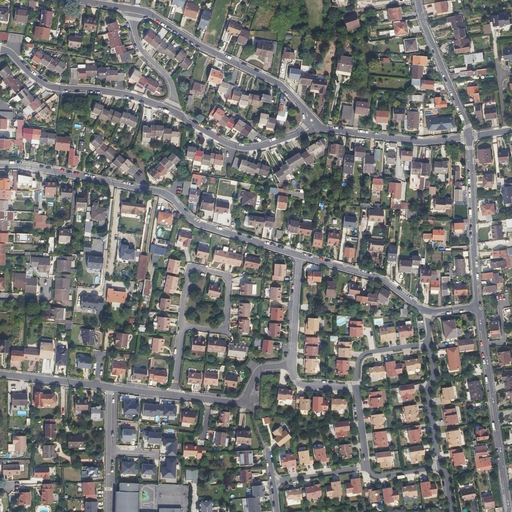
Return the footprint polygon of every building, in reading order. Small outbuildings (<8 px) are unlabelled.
[(176,7),(178,8),(181,8),(183,0),(172,0),(171,4),(176,6),(176,7)] [(446,1),(435,3),(435,7),(437,7),(438,13),(448,11),(446,1)] [(183,15),(189,17),(195,19),(199,6),(187,3),(183,15)] [(42,7),(41,15),(40,23),(49,25),(52,9),(42,7)] [(389,21),(395,20),(400,20),(398,7),(387,9),(389,21)] [(0,22),(2,22),(8,23),(9,14),(7,14),(8,10),(0,8),(0,22)] [(28,10),(22,9),(16,8),(14,21),(26,22),(28,10)] [(65,19),(68,20),(72,21),(73,16),(75,16),(76,11),(66,10),(65,19)] [(211,14),(203,11),(198,27),(199,27),(200,27),(201,26),(206,28),(211,14)] [(498,15),(491,16),(492,22),(493,25),(499,25),(499,27),(506,26),(505,24),(509,24),(508,15),(504,15),(504,12),(497,13),(498,15)] [(454,28),(464,26),(465,26),(463,14),(456,15),(447,17),(448,25),(451,25),(452,29),(454,28)] [(352,26),(355,26),(358,25),(355,15),(343,18),(347,30),(353,29),(352,26)] [(85,18),(83,30),(95,32),(97,19),(85,18)] [(110,32),(117,30),(119,29),(117,21),(107,24),(110,32)] [(240,29),(241,26),(229,22),(226,32),(230,34),(231,33),(234,34),(234,35),(235,35),(238,36),(238,35),(240,29)] [(396,35),(402,34),(407,33),(406,22),(394,24),(396,35)] [(34,37),(42,38),(50,39),(51,35),(49,35),(50,28),(36,26),(34,37)] [(466,38),(464,26),(454,28),(456,40),(466,38)] [(161,28),(157,36),(163,38),(166,30),(161,28)] [(240,29),(238,35),(238,36),(237,41),(245,44),(249,33),(249,32),(240,29)] [(119,37),(117,30),(110,32),(107,32),(109,40),(119,37)] [(149,43),(155,35),(149,30),(143,38),(149,43)] [(161,40),(155,35),(149,43),(155,48),(161,40)] [(67,45),(80,47),(81,37),(77,37),(77,38),(74,38),(69,37),(67,45)] [(121,45),(119,37),(109,40),(111,48),(114,47),(121,45)] [(403,40),(404,46),(405,51),(416,50),(414,38),(403,40)] [(468,38),(466,38),(456,40),(454,40),(455,45),(456,45),(457,53),(470,51),(468,38)] [(167,46),(161,40),(155,48),(161,53),(163,51),(166,54),(169,50),(167,49),(168,48),(166,47),(167,46)] [(124,44),(121,45),(114,47),(116,54),(119,54),(126,52),(124,44)] [(169,44),(167,46),(166,47),(168,48),(167,49),(169,50),(166,54),(172,59),(173,57),(178,51),(169,44)] [(271,46),(264,45),(257,44),(255,56),(269,58),(270,53),(275,54),(276,46),(271,45),(271,46)] [(293,60),(293,56),(294,53),(289,52),(290,48),(285,48),(283,58),(293,60)] [(180,49),(178,51),(173,57),(179,62),(184,56),(186,54),(180,49)] [(511,59),(511,60),(511,49),(503,50),(504,60),(508,60),(511,59)] [(40,62),(44,56),(37,51),(32,60),(38,64),(40,62)] [(129,51),(126,52),(119,54),(120,57),(121,61),(131,58),(129,51)] [(464,55),(465,59),(466,63),(483,61),(482,52),(464,55)] [(45,54),(44,56),(40,62),(46,67),(52,58),(45,54)] [(190,61),(184,56),(179,62),(178,64),(184,69),(190,61)] [(412,65),(422,65),(425,66),(426,57),(412,56),(412,64),(412,65)] [(349,75),(350,67),(351,59),(338,57),(336,73),(349,75)] [(59,62),(52,58),(46,67),(53,71),(54,69),(59,62)] [(60,60),(59,62),(54,69),(61,73),(66,65),(60,60)] [(85,65),(85,68),(85,70),(87,70),(87,71),(90,71),(90,76),(98,75),(97,68),(97,65),(85,65)] [(421,80),(422,65),(412,65),(411,79),(413,79),(421,80)] [(0,74),(4,79),(10,74),(12,72),(6,66),(0,71),(0,74)] [(77,68),(78,71),(78,78),(86,78),(86,76),(90,76),(90,71),(87,71),(87,70),(85,70),(85,68),(77,68)] [(105,68),(97,68),(98,75),(98,78),(105,78),(105,70),(105,68)] [(489,68),(468,71),(455,73),(452,73),(452,77),(470,75),(470,76),(477,75),(476,73),(478,73),(480,73),(480,74),(490,73),(489,68)] [(207,79),(219,84),(220,81),(223,74),(210,69),(207,79)] [(113,70),(105,70),(105,78),(106,80),(114,80),(114,78),(114,76),(113,75),(113,74),(113,73),(113,70)] [(134,70),(130,78),(137,82),(140,77),(141,74),(134,70)] [(299,84),(311,85),(312,79),(312,75),(300,73),(299,84)] [(15,80),(10,74),(4,79),(2,80),(7,86),(9,85),(12,88),(15,86),(13,84),(15,83),(13,81),(15,80)] [(137,82),(136,83),(143,87),(143,86),(147,89),(150,85),(148,84),(148,83),(146,82),(147,81),(140,77),(137,82)] [(149,78),(147,81),(146,82),(148,83),(148,84),(150,85),(147,89),(154,93),(155,90),(160,93),(163,89),(158,86),(159,84),(149,78)] [(16,79),(15,80),(13,81),(15,83),(13,84),(15,86),(12,88),(16,94),(24,88),(16,79)] [(312,79),(311,85),(310,89),(319,90),(319,93),(325,94),(327,81),(312,79)] [(432,81),(421,80),(413,79),(412,84),(420,85),(420,88),(431,89),(432,81)] [(217,90),(224,93),(227,87),(228,84),(220,81),(219,84),(217,90)] [(195,82),(193,86),(191,91),(201,95),(205,86),(195,82)] [(467,87),(468,90),(468,94),(472,94),(473,93),(474,95),(475,102),(480,101),(478,85),(467,87)] [(29,94),(24,88),(16,94),(22,101),(29,94)] [(231,99),(238,101),(240,94),(240,92),(233,90),(232,96),(231,99)] [(407,100),(416,100),(424,100),(424,93),(421,93),(421,95),(404,95),(404,103),(407,103),(407,100)] [(34,100),(29,94),(22,101),(27,106),(28,105),(34,100)] [(246,103),(250,105),(251,100),(247,99),(248,96),(240,94),(238,101),(238,104),(245,106),(246,103)] [(258,107),(259,101),(260,97),(248,94),(248,96),(247,99),(251,100),(250,105),(258,107)] [(260,97),(259,101),(269,103),(271,97),(261,94),(260,97)] [(434,102),(434,108),(439,107),(445,107),(444,101),(439,101),(439,97),(433,98),(434,102)] [(281,111),(282,108),(282,106),(284,106),(285,102),(282,101),(282,99),(280,98),(276,115),(280,115),(281,111)] [(36,99),(34,100),(28,105),(34,111),(35,110),(38,113),(41,110),(39,107),(41,105),(36,99)] [(354,112),(361,113),(367,113),(368,104),(355,102),(354,112)] [(475,107),(476,111),(477,116),(478,116),(478,119),(480,119),(480,121),(483,120),(480,102),(473,103),(473,107),(475,107)] [(43,103),(41,105),(39,107),(41,110),(38,113),(39,114),(43,119),(51,113),(43,103)] [(100,115),(103,108),(103,106),(96,103),(92,112),(100,115)] [(110,111),(103,108),(100,115),(99,117),(106,120),(107,118),(111,120),(113,116),(109,114),(110,111)] [(218,121),(223,114),(224,112),(218,108),(212,116),(218,121)] [(484,109),(484,114),(485,119),(497,118),(495,108),(484,109)] [(111,109),(110,111),(109,114),(113,116),(111,120),(118,123),(119,121),(122,114),(111,109)] [(404,109),(398,109),(392,109),(392,119),(404,119),(404,109)] [(341,118),(346,118),(350,119),(351,111),(342,110),(341,118)] [(387,112),(382,111),(376,111),(375,122),(387,123),(387,112)] [(123,112),(122,114),(119,121),(127,124),(131,115),(123,112)] [(258,123),(266,124),(267,117),(268,115),(260,113),(258,123)] [(229,119),(223,114),(218,121),(217,123),(223,127),(224,125),(229,119)] [(137,118),(131,115),(127,124),(133,127),(137,118)] [(231,117),(229,119),(224,125),(231,130),(232,128),(237,121),(231,117)] [(267,117),(266,124),(265,127),(274,129),(276,119),(267,117)] [(452,117),(427,121),(428,130),(432,129),(432,130),(436,130),(436,131),(446,130),(446,128),(450,128),(449,127),(453,126),(452,117)] [(238,120),(237,121),(232,128),(239,132),(245,124),(238,120)] [(417,127),(417,120),(409,120),(409,127),(409,130),(412,130),(412,129),(414,129),(414,127),(417,127)] [(251,129),(245,124),(239,132),(245,137),(247,134),(249,132),(251,129)] [(151,125),(151,128),(151,131),(155,131),(155,136),(163,136),(163,128),(163,126),(151,125)] [(151,131),(151,128),(147,128),(147,126),(143,126),(143,137),(150,138),(150,135),(155,136),(155,131),(151,131)] [(24,128),(24,129),(23,133),(23,138),(32,139),(33,128),(24,128)] [(41,129),(33,128),(32,139),(40,140),(41,132),(41,129)] [(171,129),(163,128),(163,136),(163,138),(171,139),(171,131),(171,129)] [(179,132),(171,131),(171,139),(171,141),(178,142),(179,132)] [(49,133),(41,132),(40,140),(40,142),(48,143),(49,133)] [(57,133),(49,133),(48,143),(55,144),(56,134),(57,133)] [(62,135),(56,134),(55,144),(55,147),(69,149),(70,137),(65,136),(65,138),(62,137),(62,135)] [(97,148),(102,143),(104,141),(98,136),(91,144),(97,148)] [(0,139),(0,147),(9,148),(10,140),(0,139)] [(319,140),(315,142),(321,151),(324,149),(319,140)] [(305,148),(306,151),(307,152),(309,151),(310,152),(312,151),(314,155),(317,153),(321,151),(315,142),(305,148)] [(108,148),(102,143),(97,148),(95,150),(101,156),(103,154),(106,157),(109,154),(107,152),(108,151),(107,150),(108,148)] [(337,156),(338,145),(333,144),(333,145),(329,145),(328,154),(337,156)] [(110,146),(108,148),(107,150),(108,151),(107,152),(109,154),(106,157),(112,162),(119,154),(110,146)] [(194,158),(196,150),(196,148),(188,146),(187,156),(194,158)] [(354,156),(364,157),(364,155),(365,148),(355,147),(354,156)] [(74,148),(72,148),(70,148),(68,164),(77,164),(78,155),(74,155),(74,148)] [(480,158),(480,160),(480,162),(490,162),(490,149),(480,149),(480,158)] [(203,151),(196,150),(194,158),(194,160),(202,162),(203,154),(203,151)] [(306,151),(300,155),(303,161),(305,163),(312,159),(310,157),(314,155),(312,151),(310,152),(309,151),(307,152),(306,151)] [(404,161),(411,161),(412,152),(401,151),(400,160),(404,161)] [(298,152),(292,157),(297,165),(303,161),(300,155),(298,152)] [(387,152),(387,157),(386,163),(394,163),(395,153),(387,152)] [(498,153),(499,158),(499,162),(510,161),(509,152),(503,152),(498,153)] [(173,153),(167,158),(173,164),(174,165),(180,160),(173,153)] [(211,153),(211,155),(210,159),(214,160),(214,164),(216,164),(222,165),(223,155),(211,153)] [(125,160),(119,154),(112,162),(118,168),(120,166),(125,160)] [(211,155),(203,154),(202,162),(201,164),(209,165),(210,163),(214,164),(214,160),(210,159),(211,155)] [(348,172),(348,171),(348,169),(353,169),(354,156),(345,155),(343,172),(348,172)] [(363,171),(368,172),(373,172),(374,156),(364,155),(364,157),(363,171)] [(160,162),(162,164),(167,169),(173,164),(167,158),(165,157),(160,162)] [(285,161),(286,163),(290,169),(297,165),(292,157),(285,161)] [(127,159),(125,160),(120,166),(126,171),(129,168),(131,166),(133,164),(127,159)] [(238,169),(246,172),(249,162),(246,161),(242,159),(240,163),(239,166),(238,169)] [(254,172),(258,174),(260,169),(255,168),(257,165),(249,162),(246,172),(253,174),(254,172)] [(447,163),(441,163),(434,162),(434,173),(446,174),(447,163)] [(260,169),(258,174),(265,176),(269,167),(257,163),(257,165),(255,168),(260,169)] [(279,167),(281,169),(285,176),(291,171),(290,169),(286,163),(279,167)] [(420,175),(421,164),(411,163),(411,166),(410,178),(413,178),(413,184),(419,184),(420,175)] [(162,164),(156,169),(162,175),(163,177),(169,171),(167,169),(162,164)] [(428,164),(421,164),(420,175),(428,176),(428,164)] [(162,175),(156,169),(154,168),(149,174),(156,181),(162,175)] [(285,176),(281,169),(274,173),(279,182),(286,177),(285,176)] [(193,174),(193,176),(193,177),(198,178),(197,184),(201,184),(203,176),(193,174)] [(482,176),(483,181),(483,186),(491,185),(491,175),(482,176)] [(0,190),(9,190),(9,185),(9,179),(0,179),(0,190)] [(372,179),(372,184),(371,189),(381,190),(382,179),(372,179)] [(511,186),(511,179),(505,181),(506,187),(502,188),(503,191),(501,192),(503,194),(505,204),(511,203),(511,197),(511,196),(511,189),(511,186)] [(392,191),(392,194),(392,196),(400,197),(401,183),(389,182),(388,191),(392,191)] [(56,197),(56,183),(45,183),(45,192),(45,197),(56,197)] [(278,194),(279,192),(279,189),(270,187),(268,197),(271,197),(271,193),(278,194)] [(72,189),(67,189),(61,189),(61,197),(71,197),(72,189)] [(0,190),(0,199),(10,200),(10,190),(9,190),(0,190)] [(200,191),(196,190),(195,200),(189,199),(188,201),(198,202),(200,191)] [(256,195),(254,194),(252,194),(252,193),(248,192),(248,193),(244,192),(244,191),(239,190),(238,197),(243,198),(242,204),(254,206),(256,195)] [(204,195),(203,195),(201,195),(199,208),(211,210),(213,198),(204,197),(204,195)] [(278,196),(277,202),(276,207),(285,209),(287,198),(278,196)] [(76,197),(76,202),(75,206),(86,207),(87,198),(76,197)] [(400,205),(400,204),(394,204),(394,198),(391,198),(390,208),(401,209),(402,206),(400,205)] [(444,207),(447,207),(450,207),(451,198),(445,198),(445,201),(445,202),(444,202),(444,200),(435,200),(434,208),(444,209),(444,207)] [(221,213),(221,212),(228,213),(229,203),(216,201),(215,212),(221,213)] [(105,220),(106,214),(106,208),(97,207),(97,204),(93,203),(92,218),(105,220)] [(120,213),(134,215),(137,215),(137,214),(137,210),(141,211),(142,206),(132,204),(121,203),(120,213)] [(417,219),(417,217),(417,215),(413,214),(414,204),(408,204),(407,209),(406,218),(417,219)] [(481,205),(482,210),(482,215),(495,213),(494,204),(481,205)] [(370,210),(369,215),(369,221),(383,222),(384,211),(370,210)] [(8,211),(8,215),(8,219),(16,220),(16,212),(8,211)] [(35,216),(35,223),(38,223),(38,216),(38,213),(23,212),(23,215),(30,216),(35,216)] [(158,222),(165,224),(171,225),(173,214),(160,212),(158,222)] [(265,215),(265,221),(264,226),(273,227),(275,217),(265,215)] [(263,218),(249,216),(248,225),(262,227),(263,218)] [(356,228),(357,218),(345,216),(344,227),(356,228)] [(467,223),(467,219),(456,220),(457,224),(451,224),(451,232),(452,232),(452,229),(454,229),(454,234),(462,234),(462,229),(464,229),(463,223),(467,223)] [(297,233),(299,223),(299,222),(289,220),(287,231),(297,233)] [(305,234),(306,224),(299,223),(297,233),(305,234)] [(501,226),(499,226),(496,227),(496,225),(491,226),(493,240),(503,239),(501,226)] [(65,229),(65,230),(65,231),(59,230),(58,241),(69,242),(70,230),(65,229)] [(444,231),(438,231),(433,230),(432,234),(432,239),(443,240),(444,231)] [(190,244),(192,234),(180,232),(178,241),(190,244)] [(333,245),(335,245),(337,245),(339,233),(328,232),(327,243),(333,243),(333,245)] [(0,242),(8,243),(8,234),(7,234),(0,233),(0,242)] [(312,246),(316,247),(321,247),(323,234),(314,233),(312,246)] [(376,252),(376,251),(376,250),(379,250),(379,248),(383,249),(384,241),(370,240),(369,251),(376,252)] [(134,259),(134,254),(135,249),(128,248),(128,245),(121,244),(119,257),(134,259)] [(151,248),(151,249),(152,249),(151,253),(152,253),(159,255),(168,256),(169,251),(159,249),(160,246),(151,244),(151,248)] [(207,258),(209,249),(199,246),(196,256),(207,258)] [(388,246),(387,253),(387,260),(395,261),(397,247),(388,246)] [(345,249),(344,252),(344,256),(352,257),(353,250),(345,249)] [(226,264),(228,253),(223,252),(216,250),(213,261),(226,264)] [(159,255),(152,253),(150,262),(157,263),(159,255)] [(243,256),(228,253),(226,264),(240,267),(243,256)] [(142,254),(141,257),(141,259),(138,275),(146,276),(149,258),(147,254),(142,254)] [(47,255),(47,257),(47,259),(39,259),(38,271),(49,272),(50,255),(47,255)] [(71,260),(72,260),(73,256),(66,256),(66,260),(64,260),(58,260),(58,271),(75,272),(75,269),(70,269),(71,260)] [(102,269),(103,257),(98,257),(93,256),(88,256),(87,267),(102,269)] [(261,260),(246,256),(244,266),(256,270),(258,264),(260,265),(261,260)] [(170,259),(167,273),(177,275),(180,262),(170,259)] [(455,259),(455,264),(455,269),(457,269),(457,272),(455,272),(454,272),(455,276),(464,276),(464,259),(455,259)] [(411,272),(411,265),(412,261),(400,261),(399,267),(401,268),(401,271),(411,272)] [(285,276),(285,264),(275,264),(275,276),(273,276),(273,280),(283,281),(283,276),(285,276)] [(420,270),(420,276),(419,282),(430,283),(430,270),(420,270)] [(312,281),(320,281),(320,273),(312,272),(307,272),(307,281),(312,281)] [(493,284),(497,283),(497,279),(496,273),(492,274),(492,272),(482,274),(483,279),(492,277),(493,284)] [(25,291),(25,275),(15,274),(15,273),(12,273),(11,282),(14,282),(14,287),(22,287),(22,291),(25,291)] [(56,289),(72,290),(72,287),(68,287),(68,278),(70,278),(71,274),(64,274),(64,278),(62,278),(56,278),(56,289)] [(26,275),(25,275),(25,291),(29,291),(36,292),(37,280),(26,279),(26,275)] [(146,276),(145,278),(145,282),(144,286),(143,292),(149,293),(151,277),(146,276)] [(178,278),(168,276),(164,292),(173,294),(174,291),(175,291),(178,278)] [(336,283),(331,283),(327,282),(326,297),(334,298),(336,283)] [(500,283),(497,283),(493,284),(485,285),(486,292),(496,290),(495,286),(503,285),(503,282),(500,283)] [(253,284),(244,283),(242,294),(252,296),(253,284)] [(349,284),(348,294),(356,295),(358,296),(360,286),(349,284)] [(221,287),(218,286),(217,287),(214,287),(210,286),(208,295),(219,298),(221,289),(221,287)] [(377,295),(375,305),(373,316),(380,316),(380,310),(377,309),(379,301),(382,303),(388,293),(381,287),(377,292),(377,295)] [(454,296),(457,296),(460,295),(460,297),(467,296),(466,287),(461,287),(453,288),(454,296)] [(281,288),(271,288),(271,300),(281,301),(281,295),(281,288)] [(72,292),(72,290),(56,289),(55,300),(60,300),(60,305),(69,305),(69,301),(67,301),(68,292),(72,292)] [(126,293),(119,292),(112,291),(113,289),(108,289),(107,301),(125,303),(126,293)] [(371,296),(370,295),(369,294),(367,293),(366,297),(358,296),(356,295),(355,300),(366,302),(366,301),(369,302),(371,305),(375,305),(377,295),(374,294),(371,296)] [(102,313),(103,299),(98,298),(98,296),(92,295),(92,296),(92,298),(87,297),(87,296),(86,294),(84,294),(82,295),(81,307),(97,309),(97,307),(99,307),(99,313),(102,313)] [(171,300),(161,299),(160,311),(168,312),(169,304),(170,304),(171,300)] [(240,303),(239,317),(250,317),(251,304),(240,303)] [(57,322),(60,322),(64,323),(64,319),(62,319),(62,310),(67,311),(67,308),(50,307),(49,318),(55,318),(57,318),(57,322)] [(273,308),(271,320),(282,321),(283,309),(273,308)] [(170,319),(158,318),(157,330),(168,331),(170,319)] [(306,327),(305,334),(312,335),(312,331),(317,331),(317,319),(308,318),(308,327),(306,327)] [(250,321),(239,320),(239,333),(249,333),(250,321)] [(457,337),(457,336),(455,329),(454,320),(442,322),(445,338),(457,337)] [(363,327),(363,322),(351,321),(350,337),(362,337),(363,330),(361,330),(362,327),(363,327)] [(498,321),(494,321),(489,322),(492,338),(501,337),(498,321)] [(280,324),(270,323),(269,336),(279,337),(280,324)] [(413,335),(411,326),(406,327),(406,325),(397,326),(399,338),(406,337),(406,336),(407,336),(413,335)] [(396,339),(394,327),(378,329),(380,342),(385,341),(385,340),(388,339),(388,341),(396,339)] [(94,346),(95,331),(82,329),(82,334),(83,334),(84,336),(83,342),(89,342),(88,345),(94,346)] [(116,333),(116,338),(115,338),(114,343),(115,344),(115,348),(126,349),(128,334),(116,333)] [(164,339),(154,338),(152,351),(162,352),(163,349),(163,344),(164,339)] [(305,348),(305,356),(317,356),(318,338),(307,338),(307,340),(305,340),(305,345),(306,345),(306,348),(305,348)] [(457,342),(458,346),(459,352),(474,349),(472,339),(457,341),(457,342)] [(0,340),(0,352),(8,353),(9,341),(0,340)] [(206,342),(193,340),(192,350),(205,352),(206,342)] [(217,341),(209,340),(208,350),(225,352),(226,343),(217,342),(217,341)] [(272,341),(264,340),(262,353),(271,354),(272,341)] [(351,347),(352,343),(339,342),(338,357),(351,358),(351,350),(350,350),(350,347),(351,347)] [(238,344),(229,343),(228,356),(245,358),(246,347),(238,346),(238,344)] [(447,348),(447,351),(447,353),(451,375),(461,373),(457,347),(447,348)] [(42,359),(47,360),(52,360),(53,348),(43,348),(42,359)] [(54,364),(60,364),(65,365),(67,349),(56,348),(54,364)] [(40,350),(24,349),(24,352),(23,360),(30,360),(30,359),(39,360),(40,350)] [(23,360),(24,352),(11,351),(11,360),(23,361),(23,360)] [(497,353),(497,355),(497,358),(498,358),(499,365),(510,364),(509,351),(497,353)] [(78,367),(91,369),(92,360),(79,358),(78,367)] [(411,358),(404,359),(406,371),(415,370),(414,368),(420,367),(418,358),(413,359),(411,359),(411,358)] [(316,368),(317,359),(304,359),(304,366),(305,366),(305,368),(305,373),(314,373),(314,368),(316,368)] [(348,368),(349,361),(337,360),(336,369),(338,369),(338,375),(347,375),(347,370),(347,368),(348,368)] [(392,362),(385,363),(388,378),(396,376),(396,374),(402,373),(400,364),(395,365),(393,365),(392,362)] [(126,364),(113,363),(112,375),(117,375),(117,373),(119,374),(125,374),(126,364)] [(384,377),(382,365),(375,366),(376,368),(373,368),(369,369),(370,378),(376,377),(376,378),(384,377)] [(147,370),(134,368),(133,378),(137,378),(138,378),(141,378),(142,379),(146,379),(147,370)] [(167,371),(150,370),(149,378),(154,378),(153,380),(158,381),(166,382),(167,371)] [(502,379),(503,379),(504,379),(506,389),(511,387),(511,372),(502,374),(502,379)] [(202,375),(189,373),(188,383),(201,384),(202,375)] [(218,374),(205,373),(204,384),(209,385),(209,384),(217,384),(218,374)] [(238,377),(225,375),(224,384),(228,385),(228,386),(237,387),(238,377)] [(468,383),(469,387),(470,391),(467,392),(469,400),(479,398),(478,390),(477,382),(468,383)] [(413,384),(399,387),(400,395),(402,395),(403,401),(412,400),(411,394),(411,392),(414,391),(413,384)] [(441,397),(442,405),(450,404),(450,400),(454,399),(452,387),(442,388),(443,394),(443,397),(441,397)] [(286,389),(279,388),(277,399),(285,401),(285,399),(291,400),(293,391),(288,390),(285,390),(286,389)] [(369,400),(370,408),(383,407),(381,391),(368,393),(369,398),(370,397),(371,400),(369,400)] [(41,392),(38,392),(37,406),(41,406),(41,402),(48,402),(55,403),(54,394),(41,394),(41,392)] [(12,394),(13,399),(13,404),(28,404),(28,393),(12,394)] [(304,396),(297,396),(296,403),(300,403),(300,410),(309,410),(310,399),(306,399),(304,399),(304,396)] [(321,397),(313,397),(313,412),(322,412),(322,410),(328,411),(328,401),(322,401),(320,401),(321,397)] [(339,398),(332,398),(331,410),(339,410),(340,409),(345,409),(346,400),(341,400),(339,399),(339,398)] [(87,410),(87,405),(87,400),(75,400),(75,409),(87,410)] [(139,414),(139,403),(130,403),(130,400),(123,400),(123,413),(139,414)] [(159,415),(160,405),(144,403),(142,415),(155,416),(155,415),(159,415)] [(176,415),(176,405),(160,405),(160,415),(176,415)] [(418,413),(417,405),(404,407),(406,422),(419,420),(418,415),(417,415),(417,413),(418,413)] [(96,407),(91,407),(90,419),(99,419),(100,406),(96,406),(96,407)] [(444,415),(445,415),(446,417),(444,418),(446,425),(458,423),(456,408),(443,410),(444,415)] [(183,422),(195,422),(196,414),(192,413),(192,411),(184,411),(183,422)] [(228,426),(230,412),(221,411),(220,419),(219,419),(218,425),(228,426)] [(384,422),(383,414),(371,415),(372,422),(374,422),(374,424),(374,429),(383,428),(383,422),(384,422)] [(348,421),(334,423),(335,432),(337,432),(337,438),(347,437),(346,431),(346,429),(349,428),(348,421)] [(55,424),(45,424),(45,438),(55,438),(55,433),(56,433),(56,429),(55,429),(55,424)] [(421,433),(420,425),(412,426),(413,430),(408,431),(410,443),(421,442),(420,436),(419,433),(421,433)] [(477,440),(486,438),(485,430),(484,430),(483,428),(482,426),(480,427),(480,426),(478,425),(476,425),(475,427),(477,440)] [(275,441),(279,446),(291,437),(286,430),(284,431),(281,427),(273,432),(277,437),(278,439),(275,441)] [(136,429),(123,429),(123,440),(131,440),(131,438),(136,438),(136,429)] [(447,432),(448,440),(449,440),(450,443),(448,443),(449,448),(461,446),(459,430),(447,432)] [(161,443),(161,432),(145,431),(145,439),(148,439),(148,442),(161,443)] [(224,446),(226,432),(217,431),(215,445),(224,446)] [(237,431),(236,442),(250,444),(252,431),(247,431),(246,432),(242,431),(237,431)] [(375,448),(388,446),(386,431),(373,433),(374,441),(376,440),(376,443),(375,443),(375,448)] [(13,434),(13,438),(13,443),(15,443),(16,449),(23,449),(22,434),(13,434)] [(83,438),(78,438),(73,438),(73,437),(68,437),(68,447),(83,447),(83,438)] [(177,438),(163,437),(163,446),(168,446),(167,454),(176,455),(177,438)] [(352,451),(351,444),(339,445),(340,454),(342,453),(343,459),(352,458),(351,453),(351,451),(352,451)] [(205,453),(206,448),(197,447),(198,446),(184,446),(184,455),(198,455),(197,458),(201,458),(202,453),(205,453)] [(424,453),(423,446),(408,448),(410,457),(411,457),(412,463),(422,461),(420,453),(424,453)] [(485,449),(484,449),(483,446),(475,448),(475,450),(473,451),(474,456),(486,454),(485,449)] [(325,455),(324,448),(315,450),(317,460),(320,460),(322,459),(323,462),(330,461),(329,454),(325,455)] [(454,461),(455,466),(465,464),(463,452),(458,453),(458,449),(450,450),(451,458),(453,458),(454,461)] [(240,456),(241,458),(241,466),(251,465),(250,450),(240,451),(240,456)] [(306,462),(306,465),(314,464),(313,457),(309,457),(308,451),(298,452),(300,463),(304,462),(306,462)] [(391,452),(376,453),(377,460),(380,460),(381,462),(381,468),(390,467),(390,461),(392,461),(391,452)] [(290,467),(297,466),(295,454),(286,456),(287,457),(281,458),(282,467),(287,466),(289,466),(290,467)] [(176,478),(177,458),(166,457),(165,466),(163,466),(162,477),(176,478)] [(479,459),(479,460),(479,462),(478,462),(479,469),(476,470),(476,471),(491,468),(489,457),(479,459)] [(137,474),(138,463),(134,463),(134,462),(122,461),(121,473),(137,474)] [(156,474),(156,464),(142,463),(141,473),(156,474)] [(20,464),(3,465),(4,474),(8,474),(8,475),(21,474),(20,464)] [(100,477),(99,466),(83,466),(84,471),(88,471),(89,474),(92,474),(92,477),(100,477)] [(49,478),(49,467),(38,468),(38,469),(34,469),(34,478),(47,477),(47,478),(49,478)] [(186,479),(189,479),(192,480),(193,482),(197,482),(197,469),(186,469),(186,479)] [(250,469),(240,470),(241,483),(251,483),(250,469)] [(361,493),(359,478),(352,479),(353,483),(351,483),(345,484),(346,494),(352,493),(353,494),(361,493)] [(333,497),(342,496),(340,481),(333,482),(334,486),(332,486),(326,487),(327,496),(333,495),(333,497)] [(94,482),(82,482),(83,495),(85,495),(85,499),(97,498),(97,491),(94,491),(94,482)] [(138,511),(140,483),(120,482),(119,491),(115,491),(114,511),(138,511)] [(427,482),(420,483),(423,497),(431,496),(431,494),(437,493),(436,484),(430,485),(428,485),(427,482)] [(51,488),(51,484),(43,484),(43,488),(42,488),(42,503),(52,503),(52,488),(51,488)] [(322,497),(320,484),(315,485),(316,486),(313,487),(313,485),(305,487),(307,499),(322,497)] [(407,486),(402,487),(403,496),(409,495),(409,497),(417,496),(415,484),(408,485),(409,486),(407,486)] [(265,496),(264,485),(252,486),(253,497),(265,496)] [(302,499),(300,487),(294,488),(294,490),(292,490),(287,491),(288,500),(294,499),(294,500),(302,499)] [(380,501),(379,490),(375,491),(373,491),(372,488),(364,489),(365,496),(369,496),(370,502),(380,501)] [(383,489),(385,504),(394,502),(394,500),(400,500),(399,491),(393,491),(391,491),(390,488),(383,489)] [(460,491),(462,501),(475,498),(473,488),(460,491)] [(30,506),(30,493),(20,493),(20,498),(20,501),(19,501),(19,503),(20,505),(30,506)] [(494,507),(492,496),(483,497),(485,509),(488,508),(494,507)] [(254,511),(261,511),(260,497),(247,498),(248,511),(254,511)] [(212,511),(212,500),(206,500),(199,501),(199,511),(212,511)] [(96,511),(96,502),(85,502),(85,511),(96,511)]
